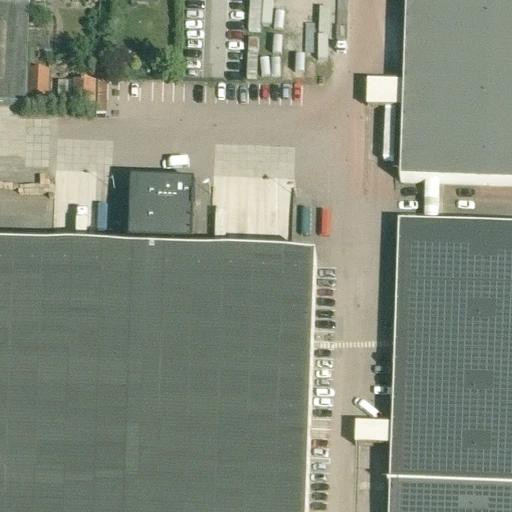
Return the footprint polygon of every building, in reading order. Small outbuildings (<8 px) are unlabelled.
[(0,0),(0,107),(27,108),(29,51),(30,10),(30,0),(0,0)] [(511,0),(406,0),(404,85),(403,111),(401,184),(425,184),(424,226),(399,225),(389,511),(511,511),(511,228),(437,226),(438,185),(511,187),(511,0)] [(154,68),(154,77),(164,78),(164,68),(154,68)] [(95,112),(96,82),(73,82),(72,111),(95,112)] [(367,84),(366,110),(403,111),(404,85),(367,84)] [(40,88),(28,88),(28,106),(40,106),(40,88)] [(131,182),(129,244),(193,246),(194,214),(196,214),(196,210),(194,210),(194,203),(197,203),(197,199),(194,199),(195,184),(131,182)] [(307,511),(316,265),(0,254),(0,511),(307,511)]
